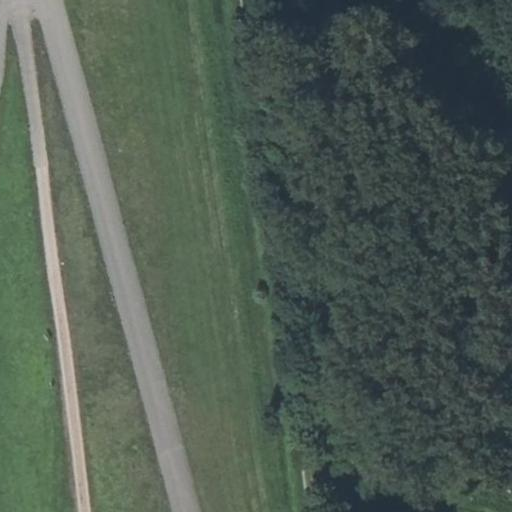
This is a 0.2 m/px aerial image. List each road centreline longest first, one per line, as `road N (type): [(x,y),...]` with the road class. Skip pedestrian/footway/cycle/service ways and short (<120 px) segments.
road 1 (unclassified): [(185,511),(45,0)]
road 2 (track): [(310,511),(245,0)]
road 3 (track): [(29,0),(27,41),(87,511)]
